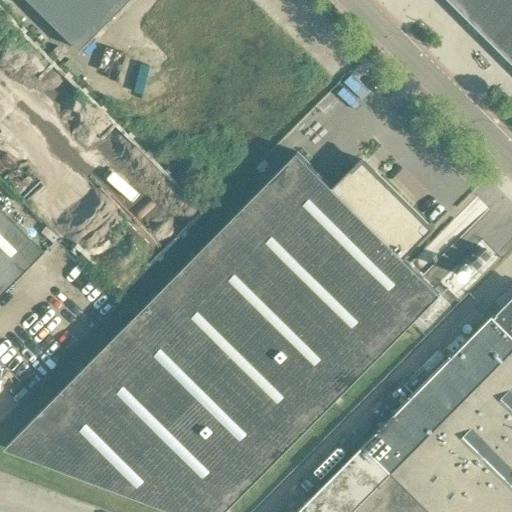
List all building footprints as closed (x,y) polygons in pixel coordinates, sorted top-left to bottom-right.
[(29,0),(80,50),(129,0),(29,0)] [(511,0),(449,0),(511,62),(511,0)] [(307,70),(300,78),(307,85),(314,77),(307,70)] [(148,303),(5,449),(175,511),(226,511),(441,293),(404,257),(435,226),(430,221),(428,224),(363,160),(354,170),(351,167),(333,186),(297,151),(148,303)] [(0,269),(15,284),(46,252),(0,206),(0,269)] [(0,298),(15,284),(0,269),(0,298)] [(511,511),(511,297),(493,315),(297,511),(511,511)]
